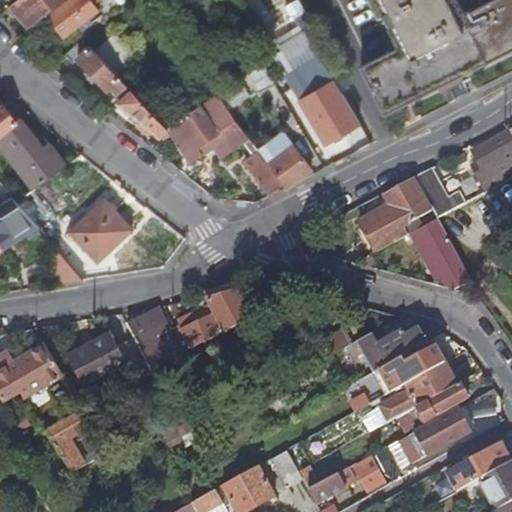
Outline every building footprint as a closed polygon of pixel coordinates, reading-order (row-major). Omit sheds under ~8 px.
[(18,0),(11,5),(32,26),(64,0),(18,0)] [(67,0),(50,14),(67,36),(88,20),(83,13),(99,0),(67,0)] [(511,0),(493,0),(466,14),(458,0),(376,0),(400,46),(363,66),(386,114),(450,81),(511,49),(511,0)] [(98,51),(118,73),(137,55),(117,34),(98,51)] [(118,73),(98,51),(85,36),(68,53),(76,61),(80,57),(109,89),(113,85),(122,95),(132,88),(118,73)] [(321,53),(297,67),(310,89),(334,75),(321,53)] [(263,63),(254,68),(263,90),(274,83),(263,63)] [(235,82),(219,93),(226,102),(247,87),(241,78),(235,82)] [(361,122),(336,79),(301,101),(327,143),(361,122)] [(162,135),(169,128),(133,89),(119,101),(121,104),(117,110),(127,118),(132,112),(162,135)] [(226,102),(219,93),(182,119),(186,124),(174,132),(191,155),(202,147),(206,152),(217,144),(240,127),(231,115),(234,114),(226,102)] [(0,134),(18,120),(6,104),(2,107),(0,104),(0,134)] [(0,134),(0,141),(36,188),(68,165),(56,149),(50,153),(45,148),(22,117),(18,120),(0,134)] [(240,127),(217,144),(224,153),(246,137),(240,127)] [(312,169),(284,131),(266,144),(277,158),(270,163),(287,186),(288,187),(296,181),(312,169)] [(511,181),(511,133),(511,132),(475,153),(481,164),(475,167),(489,193),(511,181)] [(45,148),(50,153),(56,149),(51,143),(45,148)] [(277,158),(266,144),(260,149),(270,163),(277,158)] [(258,151),(245,160),(270,193),(282,184),(258,151)] [(436,168),(420,177),(441,219),(458,210),(436,168)] [(434,210),(417,181),(387,197),(392,205),(361,223),(378,253),(409,236),(404,228),(434,210)] [(0,240),(5,247),(39,225),(18,201),(14,196),(0,205),(0,240)] [(73,231),(101,260),(134,228),(107,199),(73,231)] [(474,282),(456,246),(433,259),(438,269),(429,274),(438,279),(442,276),(444,279),(449,276),(457,291),(474,282)] [(84,277),(61,251),(50,261),(68,282),(80,280),(84,277)] [(422,261),(429,274),(438,269),(433,259),(432,256),(422,261)] [(194,350),(256,317),(241,290),(210,300),(218,314),(185,330),(194,350)] [(130,325),(154,371),(173,362),(158,333),(170,327),(160,309),(130,325)] [(407,337),(421,329),(419,325),(405,333),(407,337)] [(357,344),(374,373),(405,356),(425,345),(446,334),(421,329),(407,337),(405,333),(378,347),(372,336),(357,344)] [(329,359),(354,346),(346,330),(320,343),(329,359)] [(114,334),(71,357),(86,385),(115,369),(119,376),(132,369),(114,334)] [(26,396),(66,373),(49,344),(18,362),(11,350),(0,356),(0,392),(4,400),(23,390),(26,396)] [(447,363),(448,363),(438,345),(429,351),(425,345),(405,356),(374,373),(387,396),(395,392),(447,363)] [(418,407),(459,385),(449,368),(447,363),(395,392),(397,396),(381,404),(391,423),(418,407)] [(453,365),(449,368),(459,385),(462,383),(463,383),(453,365)] [(459,385),(418,407),(423,417),(436,410),(439,415),(470,398),(462,383),(459,385)] [(460,407),(473,431),(478,428),(465,404),(460,407)] [(473,431),(460,407),(416,432),(429,455),(473,431)] [(90,428),(81,411),(47,431),(52,437),(75,474),(88,466),(73,439),(90,428)] [(164,433),(170,444),(196,430),(197,430),(192,418),(164,433)] [(422,459),(429,455),(416,432),(409,435),(422,459)] [(511,459),(502,441),(447,472),(457,492),(481,479),(511,461),(511,459)] [(390,444),(378,451),(392,474),(403,467),(390,444)] [(288,451),(300,472),(307,469),(295,447),(288,451)] [(300,472),(288,451),(275,459),(291,486),(304,479),(300,472)] [(374,458),(357,468),(370,490),(387,480),(374,458)] [(511,461),(481,479),(498,510),(511,502),(511,461)] [(261,467),(224,486),(239,511),(249,511),(263,505),(266,511),(280,503),(263,471),(261,467)] [(300,472),(304,479),(312,474),(309,468),(307,469),(300,472)] [(319,485),(310,490),(318,504),(348,487),(340,473),(319,485)] [(312,474),(304,479),(310,490),(319,485),(312,474)] [(210,511),(225,504),(217,490),(200,500),(194,503),(198,511),(210,511)] [(511,511),(511,502),(498,510),(495,511),(511,511)] [(178,511),(198,511),(194,503),(178,511)]
